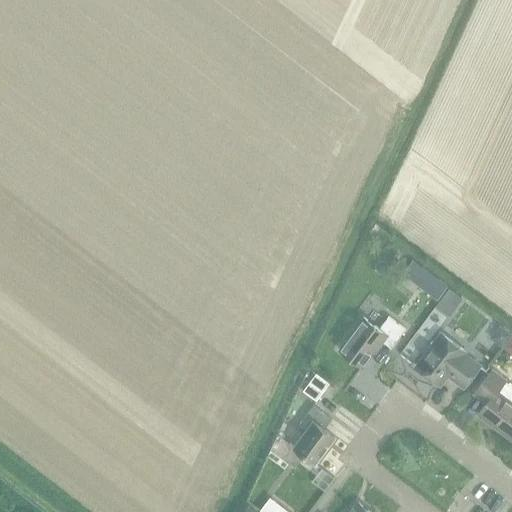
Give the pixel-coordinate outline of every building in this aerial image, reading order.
[(391,347),(405,328),(388,316),(379,328),(363,316),(339,349),(362,366),(381,340),(391,347)] [(452,378),(463,386),(479,365),(463,353),(465,351),(441,333),(415,366),(439,384),(449,371),(454,375),(452,378)] [(478,413),(511,439),(511,401),(497,390),(505,379),(492,369),(473,393),(486,402),(478,413)] [(293,447),(315,463),(334,436),(324,429),(331,419),(313,405),(298,424),(306,429),(293,447)] [(261,510),(263,511),(287,511),(270,499),(261,510)] [(370,511),(358,502),(349,511),(370,511)]
